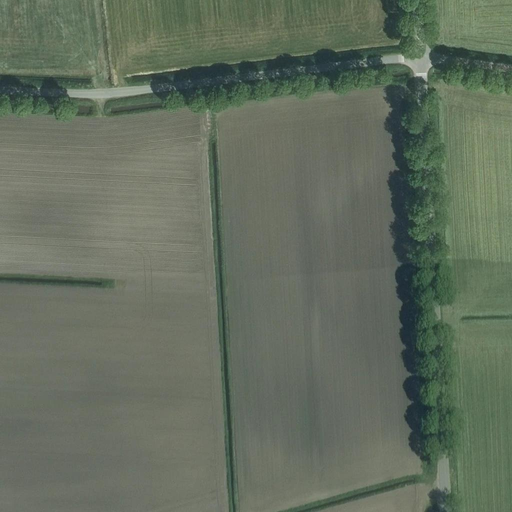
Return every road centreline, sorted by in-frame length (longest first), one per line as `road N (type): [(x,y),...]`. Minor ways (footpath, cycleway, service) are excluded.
road 1 (unclassified): [(443,511),(418,58)]
road 2 (unclassified): [(0,89),(124,92),(418,58)]
